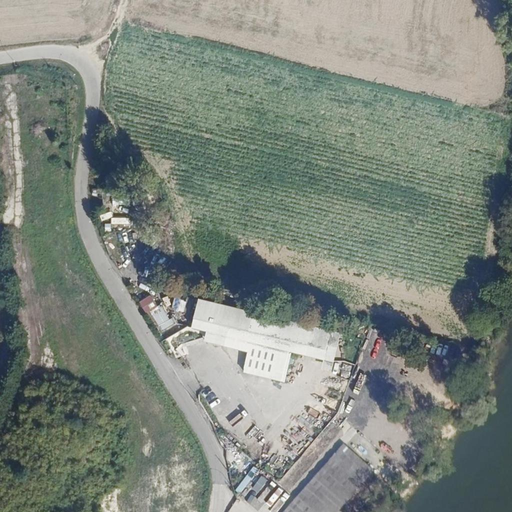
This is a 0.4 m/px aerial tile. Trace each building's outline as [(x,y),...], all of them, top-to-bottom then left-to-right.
[(335,348),(342,321),(209,290),(204,315),(214,318),(262,330),(302,339),(335,348)] [(151,294),(139,301),(146,313),(158,306),(151,294)] [(174,298),(165,305),(176,325),(191,318),(184,307),(181,309),(174,298)] [(262,330),(214,318),(211,330),(259,342),(262,330)] [(350,323),(342,321),(335,348),(344,350),(350,323)] [(295,368),(302,339),(262,330),(259,342),(254,358),(295,368)] [(323,369),(331,370),(332,362),(324,360),(323,369)] [(330,406),(315,393),(298,413),(320,434),(333,421),(328,416),(330,406)] [(246,446),(257,432),(241,418),(247,411),(228,395),(219,405),(221,415),(235,425),(229,432),(246,446)] [(327,454),(361,486),(386,458),(351,426),(327,454)] [(279,471),(306,440),(304,438),(301,441),(294,434),(269,462),(279,471)] [(291,494),(310,511),(338,511),(361,486),(327,454),(291,494)] [(236,490),(243,494),(260,471),(253,467),(236,490)] [(275,510),(282,496),(275,493),(268,506),(275,510)] [(310,511),(291,494),(274,511),(310,511)]
